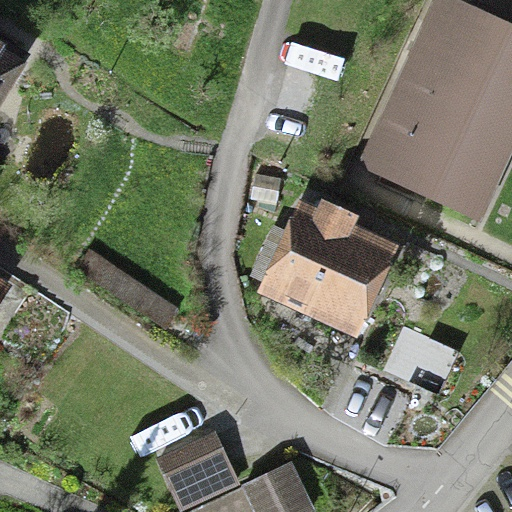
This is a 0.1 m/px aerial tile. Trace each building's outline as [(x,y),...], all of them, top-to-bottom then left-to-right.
[(511,154),(511,37),(460,15),(443,52),(417,41),(356,179),(478,232),(511,154)] [(0,54),(0,108),(25,70),(0,54)] [(396,260),(298,215),(255,307),(353,352),(396,260)] [(210,445),(156,467),(174,511),(205,511),(233,501),(210,445)] [(312,511),(315,511),(289,460),(243,484),(256,511),(312,511)]
